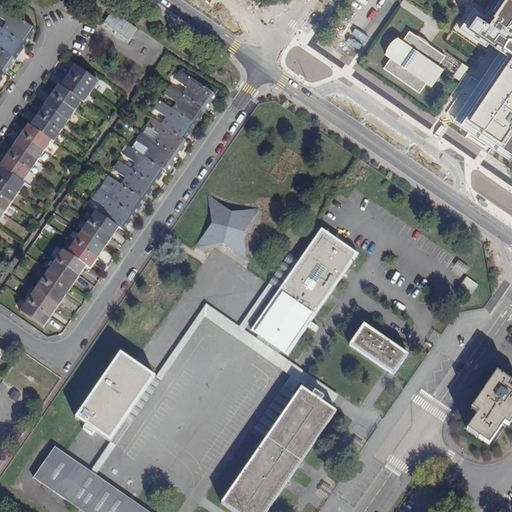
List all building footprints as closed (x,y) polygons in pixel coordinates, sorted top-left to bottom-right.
[(485,44),(474,60),(465,73),(459,82),(473,91),(500,110),(511,118),(511,4),(496,28),(488,23),(477,38),(485,44)] [(35,29),(0,5),(0,18),(6,23),(2,29),(25,44),(35,29)] [(0,49),(14,59),(25,44),(2,29),(0,27),(0,49)] [(388,61),(381,71),(411,93),(418,83),(424,86),(427,81),(431,81),(434,78),(432,75),(436,69),(431,65),(437,55),(407,34),(400,44),(394,39),(389,44),(386,48),(384,52),(382,56),(388,61)] [(0,70),(4,74),(14,59),(0,49),(0,70)] [(459,68),(465,73),(474,60),(467,56),(459,68)] [(75,66),(68,76),(70,78),(91,93),(99,82),(75,66)] [(187,89),(183,95),(205,111),(215,96),(180,71),(174,80),(187,89)] [(68,76),(60,87),(82,102),(84,103),(85,101),(64,86),(70,78),(68,76)] [(85,101),(91,93),(70,78),(64,86),(85,101)] [(58,85),(51,95),(75,112),(82,102),(60,87),(58,85)] [(177,103),(172,110),(195,125),(205,111),(183,95),(170,86),(164,94),(177,103)] [(496,116),(500,110),(473,91),(469,97),(496,116)] [(51,95),(44,106),(68,122),(75,112),(51,95)] [(166,118),(162,125),(184,141),(195,125),(172,110),(160,101),(154,110),(166,118)] [(44,106),(36,116),(61,133),(68,122),(44,106)] [(36,116),(30,126),(51,141),(54,143),(61,133),(36,116)] [(147,127),(142,134),(154,142),(177,158),(187,143),(184,141),(162,125),(152,118),(146,126),(147,127)] [(28,125),(21,135),(45,152),(51,141),(30,126),(28,125)] [(141,133),(138,138),(174,162),(177,158),(154,142),(142,134),(141,133)] [(21,135),(14,145),(38,162),(45,152),(21,135)] [(136,141),(137,142),(132,149),(143,157),(164,172),(166,173),(174,162),(138,138),(136,141)] [(14,145),(6,155),(31,172),(38,162),(14,145)] [(154,186),(164,172),(143,157),(132,149),(129,147),(123,155),(136,164),(132,170),(154,186)] [(6,155),(0,165),(0,166),(2,168),(25,184),(30,188),(38,177),(31,172),(6,155)] [(125,179),(122,185),(144,201),(154,186),(132,170),(119,161),(113,171),(125,179)] [(2,168),(0,170),(0,181),(18,194),(25,184),(2,168)] [(121,184),(124,179),(114,173),(111,178),(121,184)] [(111,200),(134,216),(144,201),(122,185),(109,176),(98,191),(111,200)] [(0,181),(0,196),(11,204),(18,194),(0,181)] [(105,208),(101,215),(119,227),(124,230),(134,216),(111,200),(98,191),(93,200),(105,208)] [(0,196),(0,211),(4,215),(11,204),(0,196)] [(232,213),(209,197),(213,223),(197,246),(223,243),(246,258),(243,231),(258,210),(232,213)] [(96,211),(88,222),(112,238),(119,227),(101,215),(96,211)] [(88,222),(81,233),(104,249),(112,238),(88,222)] [(358,255),(322,230),(252,331),(288,355),(358,255)] [(81,233),(74,243),(97,259),(104,249),(81,233)] [(74,243),(67,253),(86,267),(90,269),(97,259),(74,243)] [(62,250),(55,261),(79,277),(86,267),(67,253),(62,250)] [(458,260),(454,267),(464,274),(469,268),(458,260)] [(55,261),(48,271),(72,288),(79,277),(55,261)] [(48,271),(41,281),(65,298),(72,288),(48,271)] [(467,279),(459,291),(470,299),(478,287),(467,279)] [(41,281),(34,292),(57,308),(65,298),(41,281)] [(34,292),(27,302),(51,318),(57,308),(34,292)] [(43,329),(51,318),(27,302),(20,312),(43,329)] [(206,304),(155,377),(110,442),(90,471),(96,475),(205,318),(331,404),(338,394),(206,304)] [(408,355),(364,325),(350,345),(394,375),(408,355)] [(155,377),(120,353),(76,418),(110,442),(155,377)] [(485,389),(471,409),(473,411),(478,414),(467,430),(488,445),(503,423),(508,426),(511,420),(511,391),(507,388),(511,383),(496,373),(485,389)] [(267,511),(337,412),(301,388),(221,504),(233,511),(267,511)] [(363,445),(354,439),(346,451),(354,457),(363,445)] [(90,471),(55,447),(34,477),(84,511),(149,511),(96,475),(90,471)] [(335,485),(327,479),(319,491),(327,497),(335,485)]
